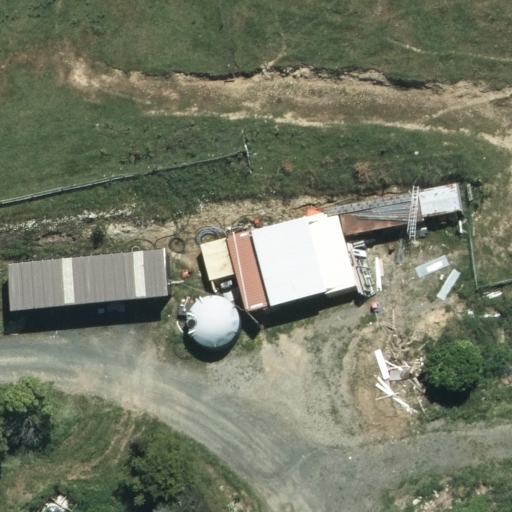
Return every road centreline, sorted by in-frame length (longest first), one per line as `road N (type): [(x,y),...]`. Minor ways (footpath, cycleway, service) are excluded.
road 1 (track): [(303,511),(251,437),(165,381),(0,355)]
road 2 (track): [(511,470),(415,486),(343,511)]
